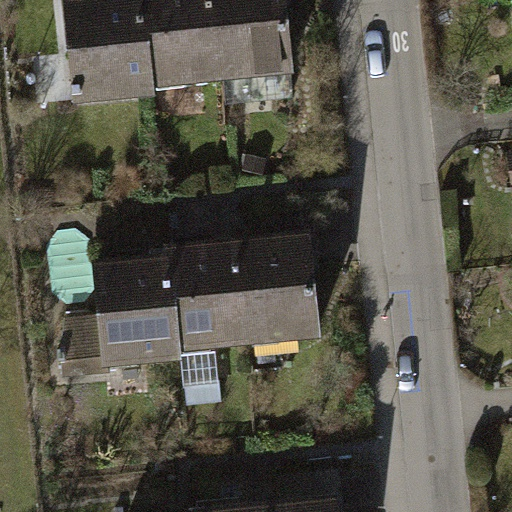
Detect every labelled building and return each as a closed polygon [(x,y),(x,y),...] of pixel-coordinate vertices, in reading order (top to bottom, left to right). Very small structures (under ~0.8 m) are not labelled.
[(143,98),(132,0),(105,0),(61,5),(73,112),(144,104),(143,98)] [(218,90),(207,0),(132,0),(143,98),(218,90)] [(207,0),(218,90),(292,81),(283,0),(207,0)] [(237,244),(247,349),(320,342),(310,237),(237,244)] [(247,349),(237,244),(162,252),(163,261),(173,356),(247,349)] [(173,356),(163,261),(93,268),(98,314),(63,318),(69,378),(174,368),(173,356)] [(261,506),(261,511),(337,511),(336,498),(261,506)]
